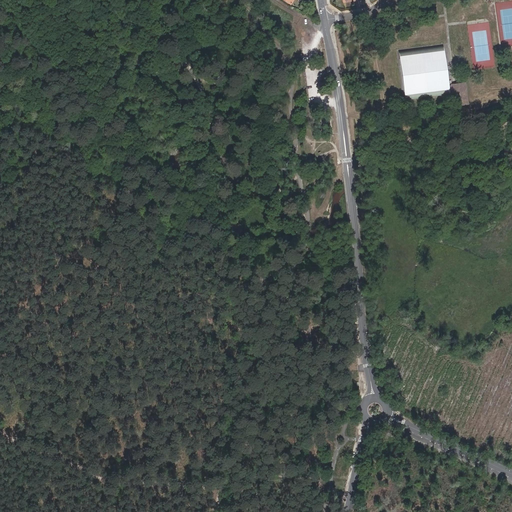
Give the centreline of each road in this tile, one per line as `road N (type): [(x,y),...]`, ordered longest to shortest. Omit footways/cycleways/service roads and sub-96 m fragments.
road 1 (tertiary): [(326,28),(373,398)]
road 2 (tertiary): [(387,415),(511,471)]
